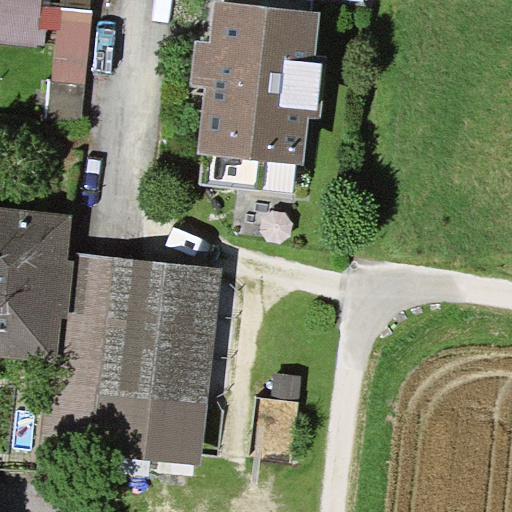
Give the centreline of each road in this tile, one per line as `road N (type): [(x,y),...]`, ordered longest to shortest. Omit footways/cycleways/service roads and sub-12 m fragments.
road 1 (unknown): [(133,0),(117,152),(121,201),(135,229),(234,279),(342,297)]
road 2 (track): [(328,511),(347,349),(368,310),(429,289),(511,300)]
